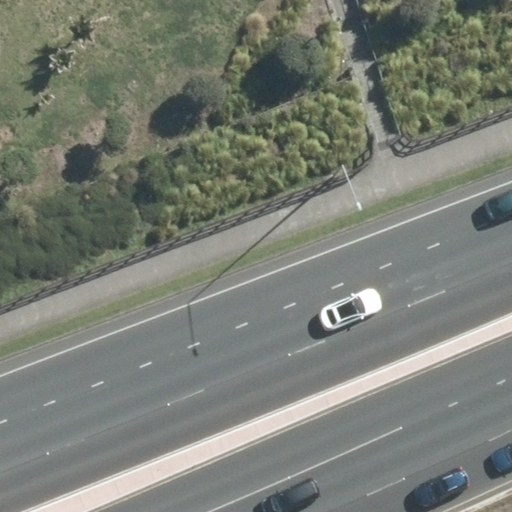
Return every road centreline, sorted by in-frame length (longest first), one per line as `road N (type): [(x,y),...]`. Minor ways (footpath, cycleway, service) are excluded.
road 1 (primary): [(0,414),(511,205)]
road 2 (primary): [(511,361),(148,511)]
